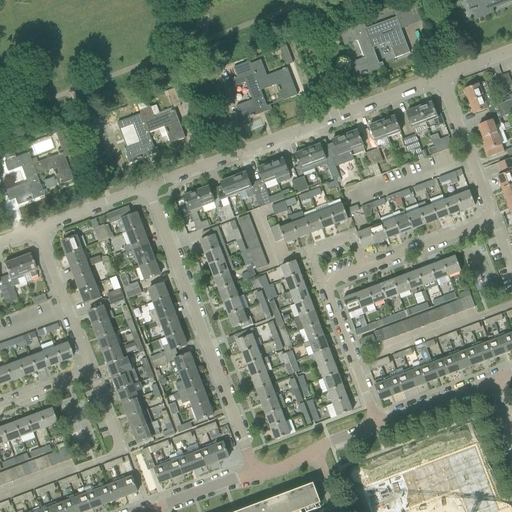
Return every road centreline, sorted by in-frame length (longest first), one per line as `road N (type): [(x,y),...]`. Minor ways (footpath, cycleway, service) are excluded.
road 1 (residential): [(147,191),(439,81)]
road 2 (residential): [(255,474),(147,191)]
road 3 (residential): [(0,495),(116,449),(91,372)]
road 4 (residential): [(91,372),(38,232)]
road 5 (residential): [(491,220),(439,81)]
road 6 (residential): [(364,271),(491,220)]
road 7 (residential): [(376,423),(327,297)]
road 8 (residential): [(327,297),(309,252),(349,237),(364,271)]
road 9 (residential): [(376,423),(491,381)]
